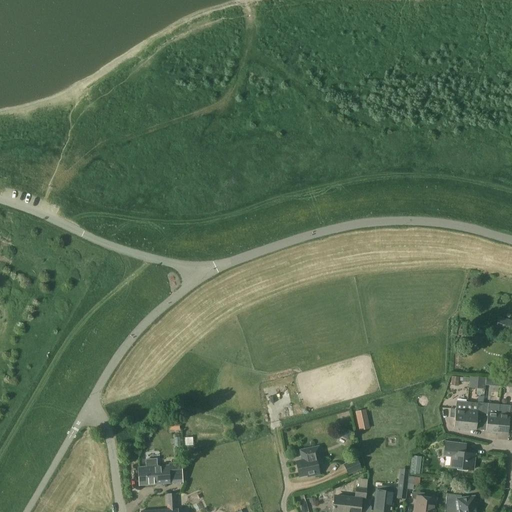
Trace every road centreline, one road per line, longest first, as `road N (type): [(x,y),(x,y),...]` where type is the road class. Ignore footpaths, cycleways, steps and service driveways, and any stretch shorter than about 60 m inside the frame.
road 1 (unclassified): [(197,278),(230,261),(368,223),(419,221),(511,240)]
road 2 (track): [(0,459),(85,323),(157,260)]
road 3 (unclassified): [(0,201),(197,278)]
road 4 (unclassified): [(87,408),(139,328),(197,278)]
road 5 (unclassified): [(26,511),(87,408)]
